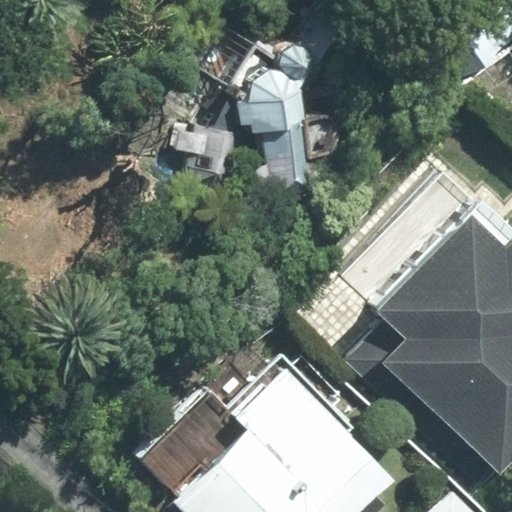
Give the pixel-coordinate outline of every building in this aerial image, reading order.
[(511,39),(511,0),(437,0),(405,37),(467,91),(511,39)] [(242,200),(316,188),(310,155),(333,151),(326,106),(303,109),(290,30),(216,43),(242,200)] [(338,230),(279,289),(474,483),(511,445),(511,218),(498,232),(457,191),(378,270),(338,230)] [(357,511),(372,499),(359,485),(378,467),(265,349),(212,399),(194,380),(123,447),(185,511),(357,511)] [(461,511),(433,487),(410,511),(461,511)]
